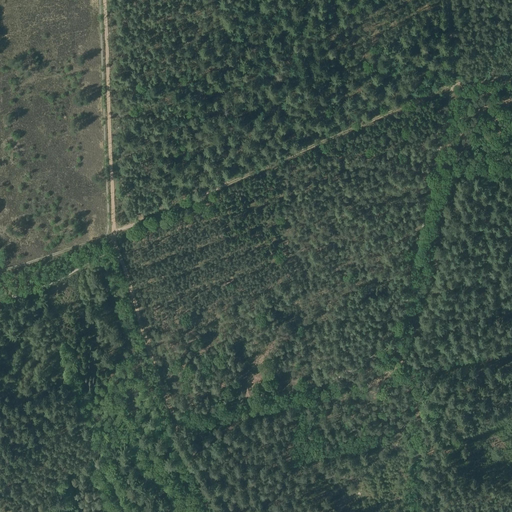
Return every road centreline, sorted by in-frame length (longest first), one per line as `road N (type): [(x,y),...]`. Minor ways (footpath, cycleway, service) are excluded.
road 1 (track): [(174,414),(330,380),(400,337),(453,85)]
road 2 (track): [(112,230),(453,85)]
road 3 (track): [(104,0),(112,230)]
road 4 (track): [(274,164),(309,385)]
road 5 (track): [(112,230),(174,414)]
road 6 (track): [(30,511),(65,474),(174,414)]
road 7 (track): [(0,306),(94,264),(112,230)]
